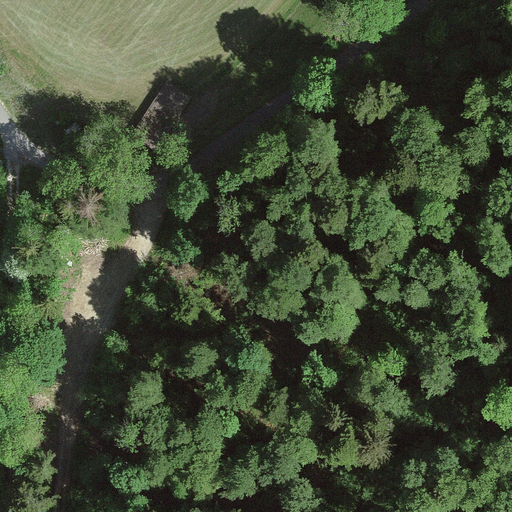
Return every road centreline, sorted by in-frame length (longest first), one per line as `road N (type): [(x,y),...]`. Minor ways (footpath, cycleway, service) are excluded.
road 1 (track): [(5,121),(37,161),(111,187),(163,181),(422,0)]
road 2 (track): [(12,511),(17,186),(5,121)]
